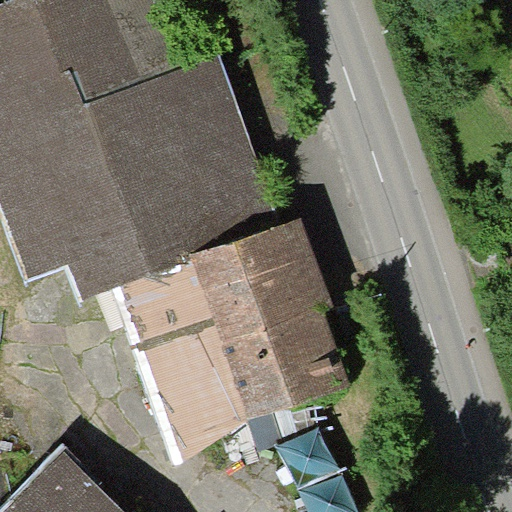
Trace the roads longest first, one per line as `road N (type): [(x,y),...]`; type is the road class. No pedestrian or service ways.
road 1 (secondary): [(321,0),(488,511)]
road 2 (unknown): [(217,0),(315,156),(400,238)]
